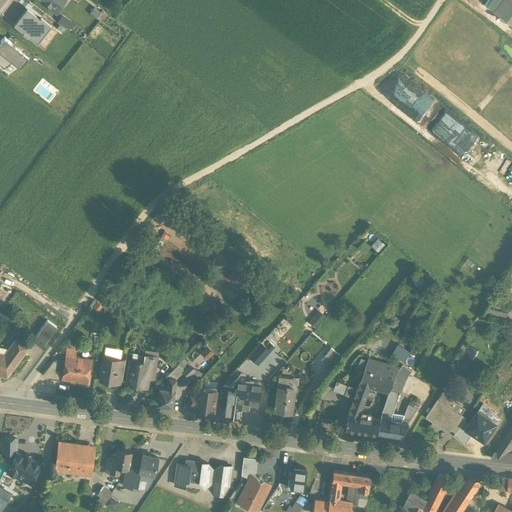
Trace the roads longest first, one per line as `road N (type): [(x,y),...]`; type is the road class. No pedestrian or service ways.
road 1 (track): [(445,0),(398,63),(147,209),(28,379),(22,404)]
road 2 (secondary): [(511,469),(0,401)]
